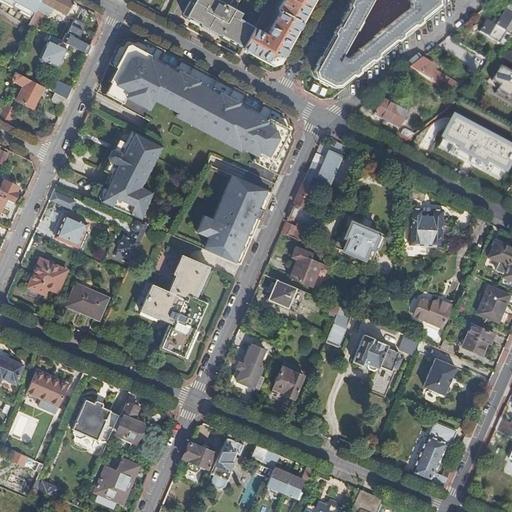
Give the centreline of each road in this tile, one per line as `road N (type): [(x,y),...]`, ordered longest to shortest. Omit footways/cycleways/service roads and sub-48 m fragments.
road 1 (residential): [(325,118),(313,129),(195,401)]
road 2 (residential): [(195,401),(447,508)]
road 3 (residential): [(0,317),(195,401)]
road 4 (residential): [(511,219),(325,118)]
road 5 (residential): [(325,118),(468,0)]
road 6 (residential): [(280,95),(118,8)]
road 7 (residential): [(54,160),(118,8)]
road 8 (residential): [(447,508),(511,359)]
road 9 (residential): [(0,280),(54,160)]
road 10 (residential): [(195,401),(146,511)]
